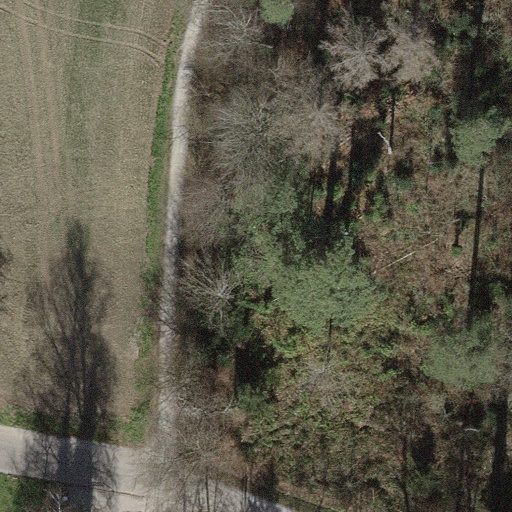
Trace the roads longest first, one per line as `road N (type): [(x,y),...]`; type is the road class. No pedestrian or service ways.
road 1 (track): [(216,0),(192,229),(183,511)]
road 2 (residential): [(0,452),(182,479)]
